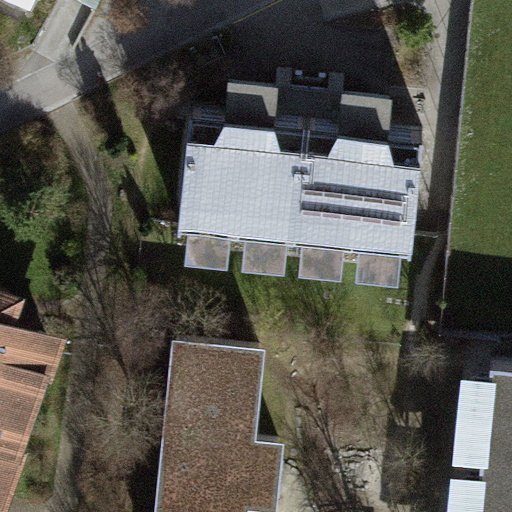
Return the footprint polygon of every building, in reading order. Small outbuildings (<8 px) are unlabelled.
[(104,0),(79,0),(81,1),(97,9),(99,11),(104,0)] [(181,107),(168,221),(289,235),(302,120),(181,107)] [(302,120),(289,235),(407,248),(420,134),(302,120)] [(15,297),(0,291),(0,488),(51,339),(6,323),(15,297)] [(245,511),(254,342),(166,337),(156,511),(245,511)] [(511,511),(511,369),(460,364),(444,511),(511,511)]
